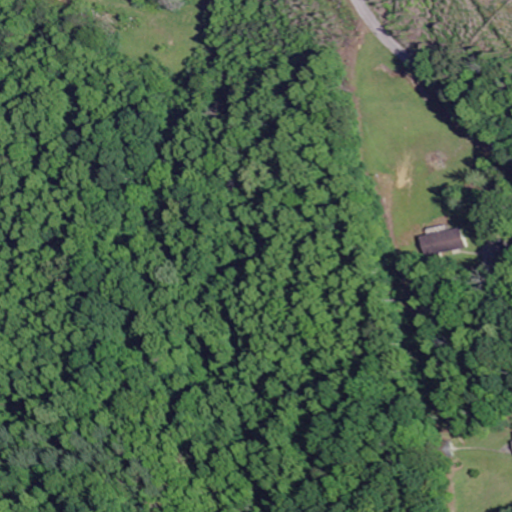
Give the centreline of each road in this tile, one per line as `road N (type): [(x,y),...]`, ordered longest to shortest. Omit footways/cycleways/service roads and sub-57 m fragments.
road 1 (residential): [(511,168),(356,0)]
road 2 (residential): [(511,258),(436,283),(423,295),(424,315),(511,337)]
